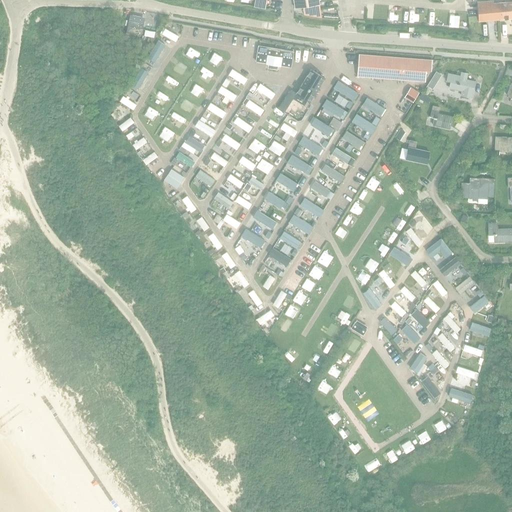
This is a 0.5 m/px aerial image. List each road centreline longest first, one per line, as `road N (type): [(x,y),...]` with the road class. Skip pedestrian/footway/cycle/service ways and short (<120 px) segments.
road 1 (unclassified): [(170,10),(336,35),(511,48)]
road 2 (unknown): [(368,87),(250,279)]
road 3 (residential): [(511,122),(474,120),(429,190),(477,252),(494,260)]
road 4 (unclassified): [(11,7),(159,6)]
